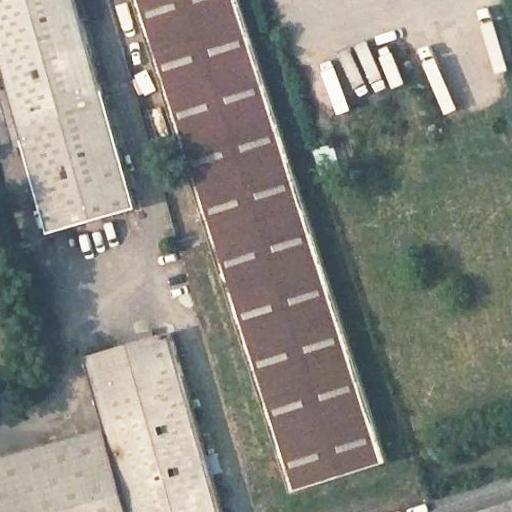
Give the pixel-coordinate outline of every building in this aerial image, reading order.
[(135,207),(76,0),(0,0),(0,60),(48,231),(135,207)] [(390,460),(241,0),(135,0),(293,490),(390,460)] [(222,511),(172,331),(85,357),(105,428),(76,436),(78,442),(99,511),(222,511)] [(0,457),(0,511),(99,511),(78,442),(76,436),(39,447),(38,443),(30,446),(31,449),(15,453),(14,450),(4,453),(5,456),(0,457)] [(511,511),(511,499),(471,511),(511,511)]
